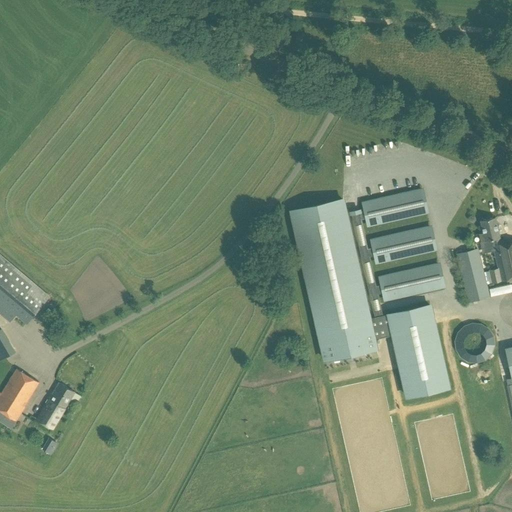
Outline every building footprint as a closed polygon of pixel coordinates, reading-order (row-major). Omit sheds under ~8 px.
[(363,210),(365,218),(367,227),(428,213),(423,187),(361,201),(363,210)] [(383,315),(374,317),(372,317),(345,197),(289,210),(323,361),(379,348),(376,338),(391,335),(405,397),(451,387),(432,303),(386,313),(386,314),(383,315)] [(351,206),(353,213),(363,210),(361,203),(351,206)] [(511,241),(501,243),(495,217),(480,221),(483,233),(478,234),(480,242),(492,240),(498,268),(488,270),(491,283),(501,281),(511,278),(511,241)] [(372,247),(374,255),(376,264),(437,250),(431,224),(370,238),(372,247)] [(484,274),(478,248),(456,254),(468,302),(490,296),(489,293),(488,294),(486,287),(488,286),(487,284),(484,274)] [(26,324),(49,297),(0,254),(0,314),(9,322),(16,315),(26,324)] [(380,284),(382,293),(384,301),(445,287),(439,262),(378,276),(380,284)] [(465,324),(458,330),(454,338),(454,347),(458,355),(465,361),(474,363),(483,361),(490,355),(494,347),(494,338),(490,330),(483,324),(474,322),(465,324)] [(0,361),(15,352),(10,344),(0,350),(0,361)] [(24,406),(39,382),(16,368),(0,393),(0,392),(0,421),(11,429),(16,421),(15,421),(24,406)] [(75,392),(59,383),(37,419),(52,429),(75,392)]
